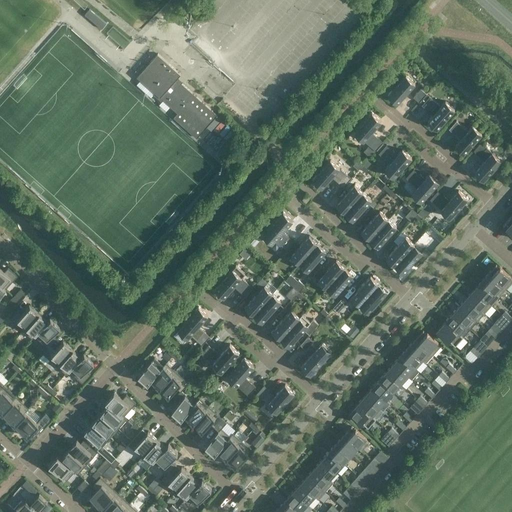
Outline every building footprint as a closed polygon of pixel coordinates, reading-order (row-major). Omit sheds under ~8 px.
[(182,24),(167,11),(163,15),(178,29),(182,24)] [(217,115),(181,83),(177,79),(181,74),(157,54),(137,77),(155,93),(153,94),(162,102),(163,100),(177,113),(173,117),(197,138),(217,115)] [(398,103),(415,83),(406,75),(389,94),(398,103)] [(419,102),(427,94),(421,88),(413,97),(419,102)] [(438,129),(455,109),(446,101),(441,106),(429,96),(422,105),(433,115),(428,120),(438,129)] [(355,132),(370,145),(364,152),(370,157),(383,142),(372,132),(382,121),(372,113),(355,132)] [(455,134),(463,126),(457,120),(449,129),(455,134)] [(465,153),(482,134),(473,125),(468,131),(463,126),(455,134),(460,139),(456,145),(465,153)] [(479,156),(487,147),(481,142),(473,151),(479,156)] [(412,158),(403,149),(398,155),(386,145),(379,153),(390,163),(385,169),(395,177),(412,158)] [(502,161),(492,152),(487,147),(479,156),(485,161),(475,171),(484,180),(502,161)] [(313,179),(322,187),(332,176),(344,187),(351,178),(331,160),(313,179)] [(439,182),(430,174),(425,179),(414,169),(406,177),(417,188),(413,193),(422,201),(439,182)] [(346,212),(363,192),(355,184),(337,204),(346,212)] [(436,204),(442,209),(451,218),(468,198),(459,190),(449,201),(444,196),(436,204)] [(438,191),(430,199),(436,204),(444,196),(438,191)] [(372,199),(363,192),(346,212),(354,219),(372,199)] [(417,213),(412,209),(410,211),(406,216),(411,221),(415,216),(417,213)] [(371,238),(388,219),(379,211),(362,231),(371,238)] [(283,231),(293,220),(284,212),(263,235),(272,243),(276,240),(287,250),(295,241),(283,231)] [(397,226),(388,219),(371,238),(379,246),(397,226)] [(300,263),(318,243),(309,235),(292,255),(300,263)] [(396,265),(414,244),(406,236),(388,256),(396,263),(395,264),(396,265)] [(326,250),(318,243),(300,263),(308,270),(326,250)] [(415,244),(414,244),(396,265),(404,272),(422,253),(414,245),(415,244)] [(247,256),(252,250),(247,245),(241,252),(247,256)] [(327,287),(345,267),(337,260),(327,271),(321,266),(314,275),(327,287)] [(511,278),(496,265),(488,273),(506,289),(511,282),(511,278)] [(236,266),(233,269),(216,288),(225,297),(234,286),(240,291),(247,282),(242,277),(245,274),(236,266)] [(0,285),(4,289),(17,275),(7,267),(3,271),(0,268),(0,285)] [(353,275),(345,267),(327,287),(341,299),(348,290),(343,286),(353,275)] [(294,285),(287,294),(293,299),(304,283),(291,273),(287,279),(294,285)] [(499,297),(506,289),(488,273),(481,281),(499,297)] [(358,307),(379,283),(371,276),(350,299),(358,307)] [(499,297),(481,281),(474,289),(492,305),(499,297)] [(240,291),(246,296),(253,288),(247,282),(240,291)] [(369,312),(387,292),(379,285),(380,284),(379,283),(358,307),(359,307),(361,304),(369,312)] [(254,314),(273,293),(265,285),(247,305),(255,312),(254,313),(254,314)] [(24,292),(20,288),(12,296),(17,300),(24,292)] [(492,305),(474,289),(467,297),(485,313),(492,305)] [(273,293),(254,314),(263,321),(280,302),(272,294),(273,293)] [(485,313),(467,297),(460,305),(474,318),(481,310),(484,314),(485,313)] [(22,330),(38,312),(29,304),(21,313),(17,309),(9,318),(22,330)] [(467,326),(474,318),(460,305),(452,313),(467,326)] [(191,334),(202,345),(210,336),(199,326),(208,315),(199,307),(178,330),(188,338),(191,334)] [(281,338),(302,315),(302,314),(300,317),(292,310),(274,329),(282,337),(281,338)] [(509,321),(510,321),(511,318),(511,317),(505,311),(502,314),(509,321)] [(31,338),(46,320),(38,312),(22,330),(31,338)] [(460,334),(467,326),(452,313),(445,321),(463,337),(460,334)] [(311,322),(302,315),(281,338),(290,346),(311,322)] [(49,317),(46,320),(31,338),(32,338),(34,335),(47,347),(42,353),(43,354),(51,345),(56,338),(52,334),(59,326),(49,317)] [(502,329),(506,326),(506,325),(505,326),(498,319),(495,322),(502,329)] [(455,346),(463,337),(445,321),(438,330),(455,346)] [(495,337),(495,338),(499,334),(498,333),(498,334),(491,327),(488,330),(495,337)] [(423,330),(416,339),(433,355),(441,346),(423,330)] [(488,345),(488,346),(491,342),(491,341),(491,342),(483,335),(480,338),(488,345)] [(306,350),(314,341),(308,336),(300,345),(306,350)] [(433,355),(416,339),(408,347),(426,363),(433,355)] [(56,365),(71,348),(62,340),(55,348),(51,345),(43,354),(56,365)] [(476,343),(473,346),(481,353),(484,350),(484,349),(484,350),(476,343)] [(213,363),(222,372),(239,352),(230,344),(213,363)] [(201,353),(207,358),(215,350),(209,345),(201,353)] [(311,374),(328,355),(319,346),(302,366),(311,374)] [(481,353),(473,346),(470,350),(478,356),(477,357),(478,357),(481,353)] [(426,363),(408,347),(401,355),(415,368),(422,360),(426,363)] [(65,373),(80,356),(71,348),(56,365),(65,373)] [(83,353),(80,356),(65,373),(65,374),(68,371),(82,383),(90,373),(86,369),(92,362),(83,353)] [(415,368),(401,355),(394,363),(408,376),(412,379),(419,371),(415,368)] [(148,383),(151,380),(167,363),(166,362),(163,365),(154,357),(139,375),(148,383)] [(228,377),(248,395),(256,387),(245,377),(254,366),(245,358),(228,377)] [(160,388),(175,371),(167,363),(151,380),(160,388)] [(401,384),(408,376),(394,363),(387,371),(401,384)] [(453,373),(454,373),(457,370),(457,369),(457,370),(449,363),(446,366),(454,373),(453,373)] [(184,379),(175,371),(160,388),(169,396),(184,379)] [(394,392),(401,384),(387,371),(380,379),(394,392)] [(446,381),(447,381),(450,378),(450,377),(450,378),(442,371),(439,374),(447,381),(446,381)] [(394,392),(380,379),(372,387),(387,400),(394,392)] [(439,389),(439,390),(443,386),(443,385),(442,386),(435,379),(432,382),(439,389)] [(268,403),(277,412),(295,392),(285,384),(268,403)] [(16,396),(3,385),(0,388),(0,412),(16,396)] [(257,393),(263,399),(270,390),(264,385),(257,393)] [(379,408),(387,400),(372,387),(365,395),(379,408)] [(432,397),(432,398),(436,394),(435,393),(435,394),(428,387),(425,390),(432,397)] [(115,392),(106,401),(127,419),(124,416),(136,403),(126,394),(122,399),(115,392)] [(379,408),(365,395),(358,403),(376,419),(373,415),(379,408)] [(425,405),(425,406),(428,402),(428,401),(428,402),(420,395),(417,398),(425,405)] [(13,424),(28,408),(16,396),(0,412),(13,424)] [(182,419),(185,416),(200,398),(199,398),(194,404),(185,396),(172,410),(182,419)] [(193,423),(209,406),(200,398),(185,416),(193,423)] [(118,428),(126,419),(127,419),(106,401),(109,404),(101,413),(118,428)] [(376,419),(358,403),(350,412),(368,428),(376,419)] [(417,413),(418,414),(421,410),(421,409),(421,410),(413,403),(410,406),(418,413),(417,413)] [(223,418),(209,406),(193,423),(202,432),(210,423),(215,427),(223,418)] [(28,408),(13,424),(25,436),(32,429),(36,433),(45,424),(39,419),(36,422),(25,412),(28,408)] [(258,417),(247,408),(244,411),(255,421),(258,417)] [(410,422),(411,422),(414,418),(413,418),(406,411),(403,415),(410,421),(410,422)] [(118,428),(101,413),(93,422),(110,437),(118,428)] [(403,430),(407,426),(406,426),(399,419),(396,423),(403,429),(403,430)] [(102,446),(110,437),(93,422),(85,431),(102,446)] [(352,426),(344,435),(362,451),(369,442),(352,426)] [(393,441),(400,434),(399,434),(392,427),(386,434),(393,441)] [(215,454),(218,451),(234,433),(233,433),(230,436),(221,428),(206,445),(215,454)] [(142,457),(157,439),(148,431),(132,448),(142,457)] [(227,459),(242,441),(234,433),(218,451),(227,459)] [(256,446),(264,438),(259,433),(251,442),(256,446)] [(362,451),(344,435),(337,443),(351,455),(358,448),(361,451),(362,451)] [(151,464),(166,447),(157,439),(142,457),(151,464)] [(77,440),(69,449),(86,464),(94,455),(77,440)] [(251,449),(242,441),(227,459),(236,467),(251,449)] [(103,509),(118,492),(108,483),(118,471),(115,468),(120,462),(116,458),(127,446),(122,442),(107,458),(112,464),(92,485),(97,490),(90,497),(103,509)] [(344,464),(351,455),(337,443),(330,451),(344,464)] [(169,444),(166,447),(151,464),(151,465),(154,462),(167,474),(162,480),(170,471),(176,465),(171,460),(178,452),(169,444)] [(78,473),(86,464),(69,449),(61,458),(58,455),(78,473)] [(337,472),(344,464),(330,451),(323,459),(337,472)] [(78,474),(78,473),(58,455),(49,464),(67,480),(75,471),(78,474)] [(375,456),(372,460),(380,467),(383,463),(375,456)] [(330,479),(337,472),(323,459),(315,467),(333,483),(334,482),(330,479)] [(380,467),(372,460),(365,468),(373,475),(380,467)] [(232,469),(227,464),(228,463),(225,461),(220,468),(227,474),(232,469)] [(175,492),(191,475),(182,466),(174,475),(170,471),(162,480),(175,492)] [(326,491),(333,483),(315,467),(308,475),(326,491)] [(365,483),(369,479),(368,479),(361,473),(358,476),(365,483)] [(184,500),(200,482),(191,475),(175,492),(184,500)] [(319,499),(326,491),(308,475),(301,483),(319,499)] [(89,483),(85,479),(77,487),(82,491),(89,483)] [(202,479),(200,482),(184,500),(185,500),(188,497),(196,505),(212,488),(202,479)] [(358,491),(362,487),(361,487),(354,481),(351,484),(358,491)] [(318,499),(319,499),(301,483),(294,491),(308,504),(315,496),(318,499)] [(351,499),(354,495),(346,489),(343,492),(351,499)] [(47,511),(54,506),(48,500),(47,501),(39,494),(36,498),(27,490),(22,495),(27,500),(19,505),(22,511),(47,511)] [(308,504),(294,491),(287,499),(300,511),(301,511),(308,504)] [(122,511),(130,504),(118,492),(103,509),(106,511),(122,511)] [(343,507),(344,507),(347,503),(339,497),(336,500),(344,507),(343,507)] [(300,511),(287,499),(279,507),(284,511),(300,511)]
